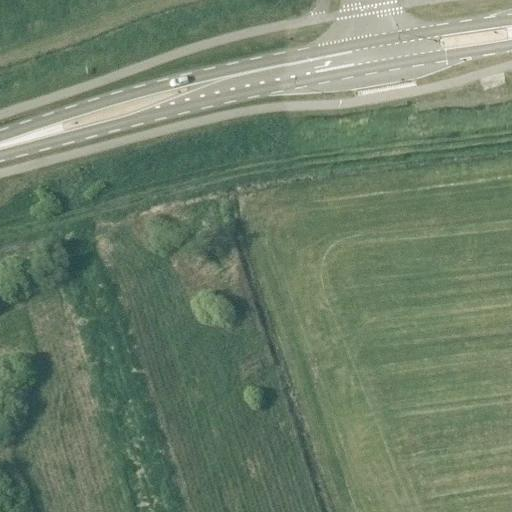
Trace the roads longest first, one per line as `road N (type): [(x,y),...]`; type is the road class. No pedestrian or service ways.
road 1 (primary): [(0,156),(376,69)]
road 2 (primary): [(357,45),(139,92),(0,137)]
road 3 (primary): [(376,69),(511,46)]
road 4 (primary): [(511,20),(388,39)]
